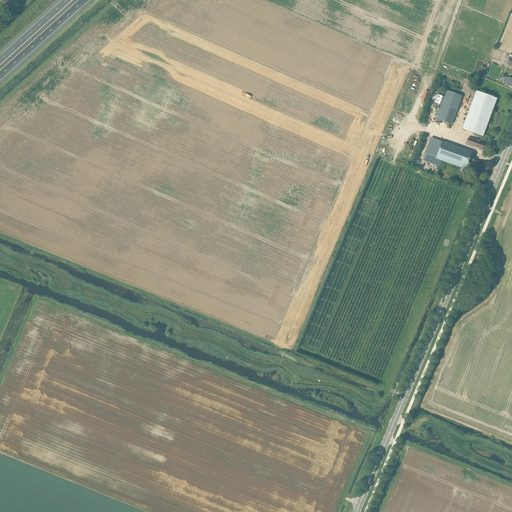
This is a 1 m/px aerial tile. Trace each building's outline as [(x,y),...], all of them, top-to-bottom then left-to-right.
[(451,125),(461,97),(446,91),(436,119),(451,125)] [(483,137),(497,99),(476,91),(462,129),(483,137)] [(437,94),(434,103),(439,105),(442,98),(442,96),(437,94)] [(475,172),(478,163),(473,161),(474,159),(470,158),(472,153),(432,138),(426,155),(465,170),(466,168),(475,172)] [(483,150),(485,144),(468,138),(466,144),(483,150)] [(428,164),(439,169),(440,168),(441,164),(430,159),(428,164)]
